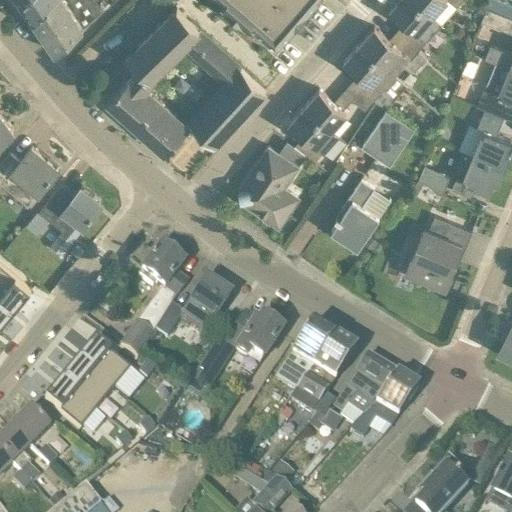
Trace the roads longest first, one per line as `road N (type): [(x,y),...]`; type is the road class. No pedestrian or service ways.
road 1 (residential): [(457,379),(231,247),(180,207)]
road 2 (residential): [(180,207),(370,0)]
road 3 (residential): [(157,190),(0,381)]
road 4 (residential): [(157,190),(0,24)]
road 5 (residential): [(344,511),(438,412),(457,379)]
road 6 (residential): [(457,379),(511,245)]
